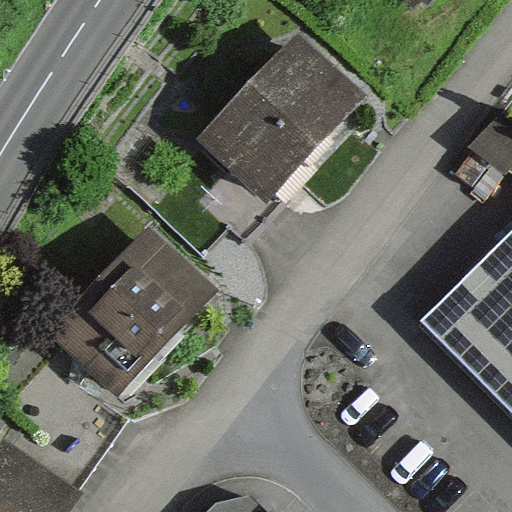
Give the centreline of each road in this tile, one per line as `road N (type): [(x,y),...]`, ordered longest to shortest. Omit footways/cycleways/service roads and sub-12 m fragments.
road 1 (residential): [(511,31),(230,400),(344,511)]
road 2 (tertiary): [(107,0),(0,165)]
